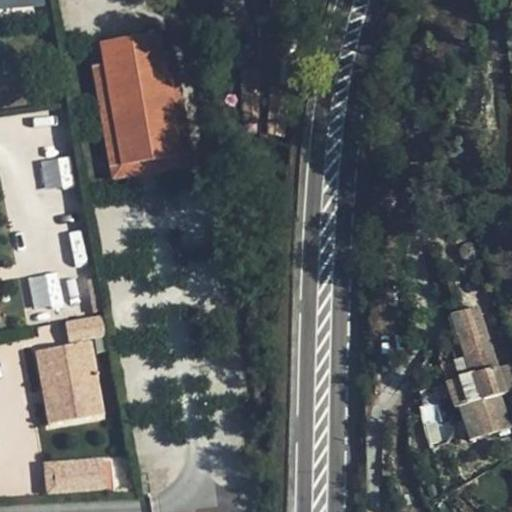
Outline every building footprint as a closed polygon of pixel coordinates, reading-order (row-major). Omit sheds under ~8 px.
[(162,54),(158,34),(100,44),(104,65),(121,167),(179,157),(162,54)] [(174,53),(162,54),(179,157),(191,155),(174,53)] [(109,169),(121,167),(104,65),(91,67),(109,169)] [(263,91),(262,69),(241,70),(242,93),(263,91)] [(179,157),(121,167),(109,169),(110,182),(194,167),(191,155),(179,157)] [(477,238),(468,211),(446,219),(455,245),(477,238)] [(58,274),(28,277),(31,308),(61,305),(58,274)] [(506,395),(478,308),(451,316),(460,343),(471,378),(459,381),(447,385),(455,410),(460,409),(471,443),(510,430),(500,397),(506,395)] [(448,346),(459,381),(471,378),(460,343),(448,346)] [(103,417),(89,345),(55,351),(65,400),(49,403),(53,427),(103,417)] [(65,400),(55,351),(40,354),(49,403),(65,400)] [(110,456),(43,461),(45,495),(113,489),(110,456)]
